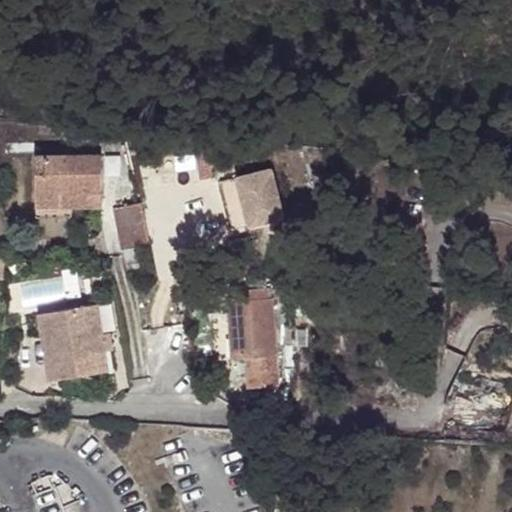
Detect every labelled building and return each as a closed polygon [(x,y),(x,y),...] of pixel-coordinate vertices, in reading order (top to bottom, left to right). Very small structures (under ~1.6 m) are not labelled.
[(36,153),(36,204),(60,204),(60,189),(102,189),(101,153),(36,153)] [(200,164),(155,172),(166,230),(200,224),(193,189),(204,187),(200,164)] [(272,170),(238,178),(250,225),(284,218),(272,170)] [(60,204),(36,204),(36,215),(70,215),(70,205),(102,205),(102,189),(60,189),(60,204)] [(149,243),(141,202),(115,206),(124,248),(140,245),(149,243)] [(231,358),(236,358),(246,357),(247,371),(248,386),(277,384),(271,297),(267,297),(266,287),(231,289),(232,300),(227,300),(231,358)] [(97,301),(53,310),(66,376),(110,367),(106,347),(102,328),(97,301)] [(66,376),(53,310),(42,312),(55,378),(66,376)] [(111,327),(102,328),(106,347),(115,345),(111,327)] [(246,357),(236,358),(238,372),(247,371),(246,357)]
